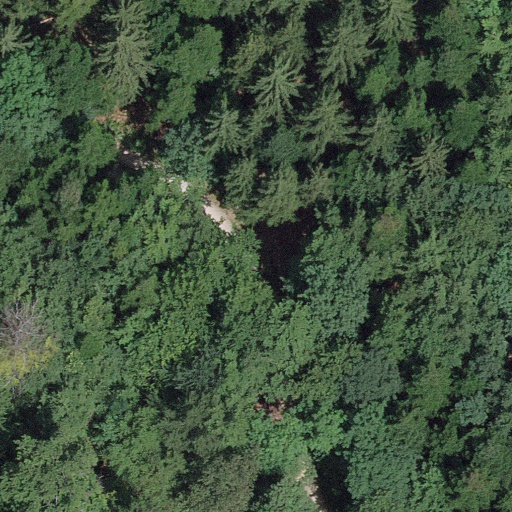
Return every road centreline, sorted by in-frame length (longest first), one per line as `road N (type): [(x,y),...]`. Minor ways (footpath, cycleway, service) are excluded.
road 1 (track): [(285,401),(239,278),(216,235),(181,199)]
road 2 (track): [(0,126),(106,156),(181,199)]
